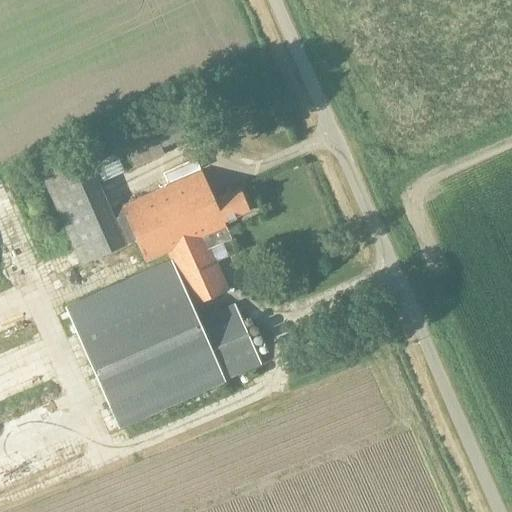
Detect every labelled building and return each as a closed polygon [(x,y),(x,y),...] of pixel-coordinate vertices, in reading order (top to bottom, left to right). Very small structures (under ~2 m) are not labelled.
[(197,132),(189,113),(152,129),(147,117),(117,130),(134,168),(163,155),(160,148),(197,132)] [(228,193),(213,200),(210,193),(201,172),(152,193),(110,211),(102,193),(98,184),(124,173),(112,145),(86,157),(42,176),(49,193),(81,264),(92,259),(136,240),(146,262),(167,253),(191,307),(228,291),(209,248),(231,239),(223,222),(249,211),(241,193),(239,188),(228,193)] [(197,322),(170,261),(64,307),(116,426),(151,411),(260,363),(235,306),(197,322)] [(78,267),(60,274),(64,285),(82,279),(78,267)] [(21,364),(6,371),(12,383),(27,376),(21,364)]
